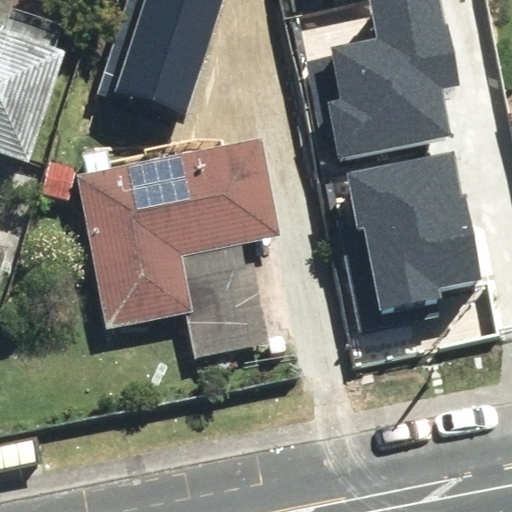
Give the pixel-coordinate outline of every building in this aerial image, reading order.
[(126,0),(95,96),(185,126),(227,0),(126,0)] [(330,103),(341,160),(454,139),(444,89),(461,86),(449,22),(445,23),(440,0),(369,0),(376,38),(331,46),(342,101),(330,103)] [(289,113),(266,17),(219,28),(226,54),(215,57),(222,85),(232,83),(242,124),(289,113)] [(0,27),(0,152),(28,161),(65,50),(0,27)] [(86,172),(75,174),(107,329),(186,313),(195,360),(270,345),(249,242),(279,236),(260,139),(108,169),(104,150),(83,154),(86,172)] [(363,228),(379,313),(444,301),(442,290),(484,282),(467,195),(461,196),(453,152),(346,172),(357,229),(363,228)] [(69,199),(76,168),(48,161),(40,192),(69,199)] [(0,271),(8,246),(0,243),(0,271)] [(36,447),(0,454),(0,479),(41,471),(36,447)]
